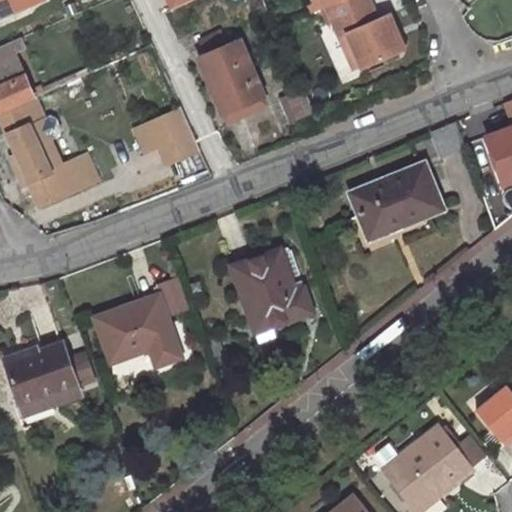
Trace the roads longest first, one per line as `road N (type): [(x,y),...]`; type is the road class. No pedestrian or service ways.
road 1 (residential): [(0,266),(61,252),(464,89)]
road 2 (tertiary): [(186,511),(511,257)]
